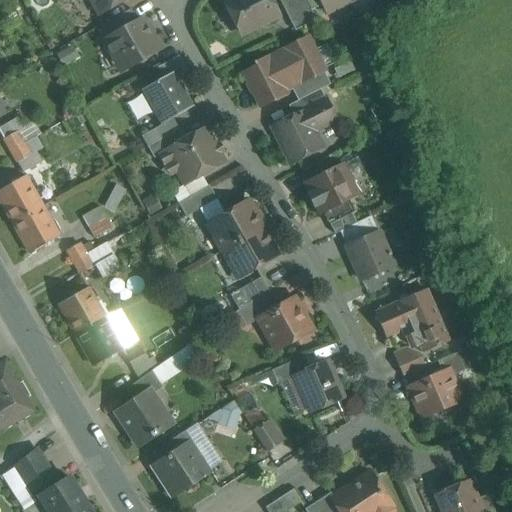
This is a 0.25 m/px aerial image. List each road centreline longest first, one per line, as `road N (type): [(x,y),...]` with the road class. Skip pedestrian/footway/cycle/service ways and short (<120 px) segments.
road 1 (residential): [(384,415),(343,318),(189,39),(187,0)]
road 2 (tertiary): [(128,511),(0,288)]
road 3 (residential): [(240,511),(384,415)]
road 4 (residential): [(384,415),(407,464),(427,465),(506,427)]
